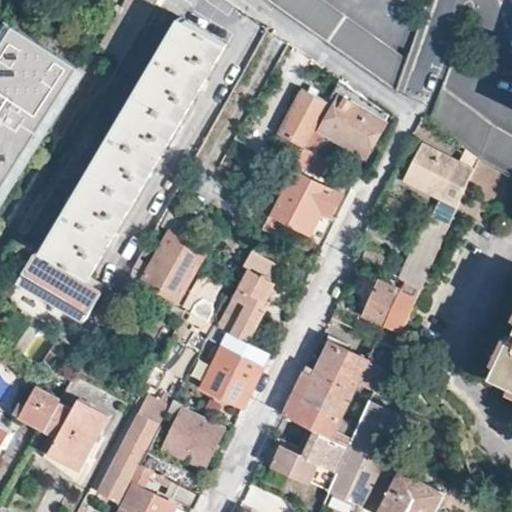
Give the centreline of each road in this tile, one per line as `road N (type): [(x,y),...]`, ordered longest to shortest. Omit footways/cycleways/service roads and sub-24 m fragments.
road 1 (residential): [(220,511),(407,114),(247,0)]
road 2 (unknown): [(273,18),(135,241)]
road 3 (unknown): [(164,0),(38,213)]
